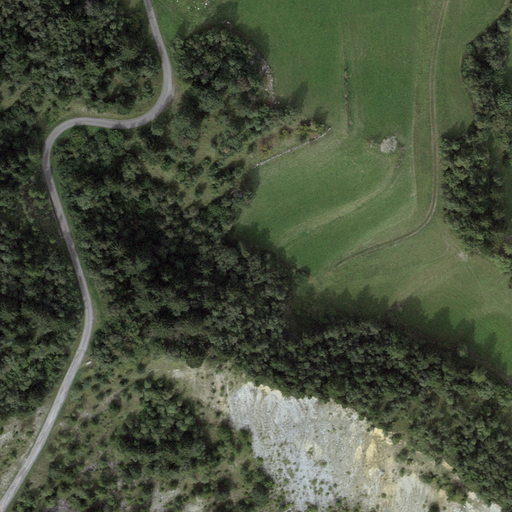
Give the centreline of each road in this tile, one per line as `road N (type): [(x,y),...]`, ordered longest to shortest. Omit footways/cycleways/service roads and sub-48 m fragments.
road 1 (unclassified): [(147,0),(167,63),(159,111),(138,125),(64,125),(47,145),(48,175),(90,308),(82,348)]
road 2 (track): [(448,0),(433,75),(433,215),(415,235),(351,259)]
road 3 (track): [(82,348),(53,417),(0,506)]
